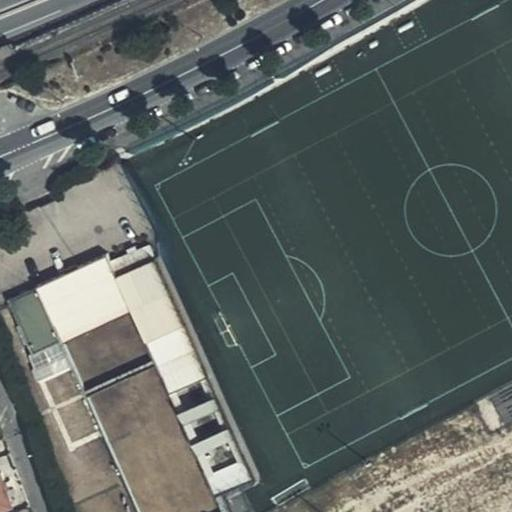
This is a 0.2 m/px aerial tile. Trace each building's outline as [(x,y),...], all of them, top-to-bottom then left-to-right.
[(149,243),(127,253),(132,264),(154,254),(149,243)] [(40,288),(14,299),(36,350),(62,338),(60,334),(130,303),(118,273),(110,253),(38,285),(40,288)] [(164,255),(156,257),(256,479),(217,496),(220,503),(246,491),(261,485),(262,484),(263,481),(264,479),(263,476),(164,255)] [(256,479),(156,257),(118,273),(130,303),(217,496),(256,479)] [(69,355),(62,338),(36,350),(44,367),(69,355)] [(0,509),(12,505),(1,472),(0,472),(0,509)] [(255,511),(246,491),(220,503),(224,511),(255,511)]
